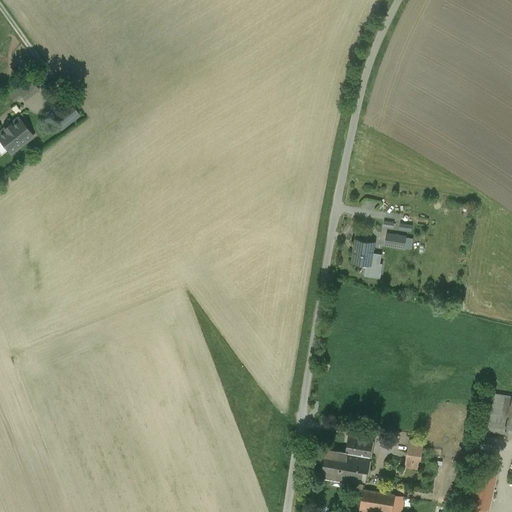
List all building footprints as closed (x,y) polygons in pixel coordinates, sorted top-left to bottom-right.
[(31,79),(16,89),(21,95),(23,99),(38,89),(31,79)] [(16,89),(9,94),(14,100),(21,95),(16,89)] [(62,130),(81,115),(73,104),(54,119),(62,130)] [(17,118),(0,131),(0,138),(11,152),(32,136),(17,118)] [(405,237),(387,234),(386,244),(403,247),(405,237)] [(374,242),(356,239),(352,261),(370,264),(374,242)] [(511,396),(494,393),(491,410),(511,413),(511,396)] [(511,413),(491,410),(487,430),(511,433),(511,413)] [(369,447),(347,444),(346,452),(342,479),(363,482),(365,483),(369,455),(369,447)] [(421,447),(410,445),(407,461),(418,463),(420,453),(421,447)] [(346,452),(328,450),(328,449),(326,449),(322,476),(324,476),(342,479),(346,452)] [(498,469),(475,464),(467,504),(468,504),(486,508),(489,509),(498,469)] [(399,511),(402,496),(363,489),(360,509),(372,511),(378,511),(399,511)]
